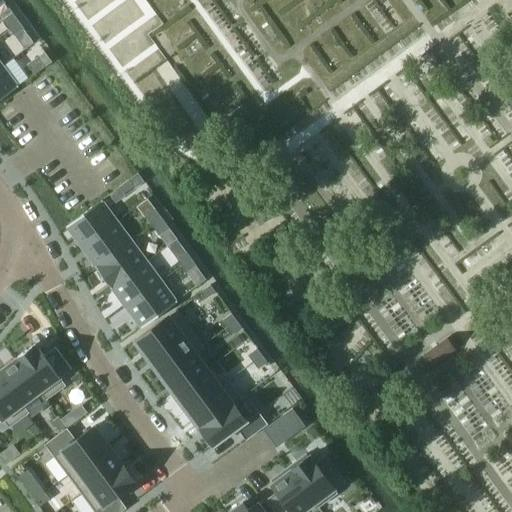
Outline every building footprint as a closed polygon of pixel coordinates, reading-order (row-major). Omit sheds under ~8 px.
[(12,14),(3,20),(9,30),(19,23),(12,14)] [(19,23),(9,30),(14,36),(23,30),(24,29),(19,23)] [(37,58),(28,65),(35,74),(44,67),(37,58)] [(2,66),(0,68),(0,100),(18,87),(2,66)] [(188,89),(179,95),(207,134),(216,128),(188,89)] [(129,181),(119,188),(124,194),(133,187),(129,181)] [(101,200),(66,227),(81,247),(117,221),(101,200)] [(155,210),(145,217),(152,226),(162,219),(155,210)] [(162,219),(152,226),(159,236),(169,229),(162,219)] [(117,221),(81,247),(95,268),(132,242),(117,221)] [(176,240),(167,247),(182,267),(191,260),(176,240)] [(132,242),(95,268),(111,288),(146,261),(132,242)] [(191,260),(182,267),(186,273),(195,266),(191,260)] [(146,261),(111,288),(126,308),(161,282),(146,261)] [(161,282),(126,308),(141,329),(177,302),(161,282)] [(210,286),(201,292),(206,299),(215,292),(210,286)] [(136,340),(135,341),(149,359),(190,329),(176,310),(136,340)] [(232,315),(222,321),(227,328),(237,321),(232,315)] [(237,321),(227,328),(232,335),(242,328),(237,321)] [(190,329),(149,359),(162,376),(195,351),(196,353),(203,347),(190,329)] [(450,338),(421,359),(428,368),(457,347),(450,338)] [(35,345),(16,359),(46,400),(65,386),(60,379),(71,370),(55,348),(44,357),(35,345)] [(257,349),(248,356),(253,363),(262,356),(257,349)] [(195,351),(162,376),(174,394),(208,369),(196,353),(195,351)] [(262,356),(253,363),(258,369),(267,363),(262,356)] [(15,360),(0,370),(0,376),(28,414),(30,418),(49,404),(46,400),(16,359),(15,359),(15,360)] [(208,369),(174,394),(187,411),(220,386),(220,385),(208,369)] [(0,422),(3,420),(9,428),(28,414),(0,376),(0,422)] [(220,386),(187,411),(200,428),(233,404),(234,404),(242,399),(228,380),(220,385),(220,386)] [(233,404),(200,428),(213,447),(237,429),(246,441),(267,425),(259,413),(247,421),(234,404),(233,404)] [(292,409),(283,416),(296,434),(305,427),(292,409)] [(78,420),(72,411),(61,420),(67,428),(78,420)] [(59,417),(52,422),(59,432),(66,427),(59,417)] [(67,429),(45,445),(68,476),(109,445),(95,426),(75,440),(67,429)] [(109,445),(68,476),(81,494),(123,463),(122,463),(109,445)] [(309,456),(290,470),(315,504),(314,505),(317,509),(318,508),(337,494),(334,490),(345,482),(326,456),(315,464),(309,456)] [(123,463),(81,494),(94,511),(121,511),(126,509),(117,497),(137,483),(123,463)] [(277,493),(266,501),(274,511),(304,511),(314,505),(315,504),(290,470),(289,471),(271,485),(277,493)] [(44,493),(35,500),(40,507),(50,499),(44,493)] [(264,511),(258,503),(248,511),(242,503),(230,511),(264,511)]
